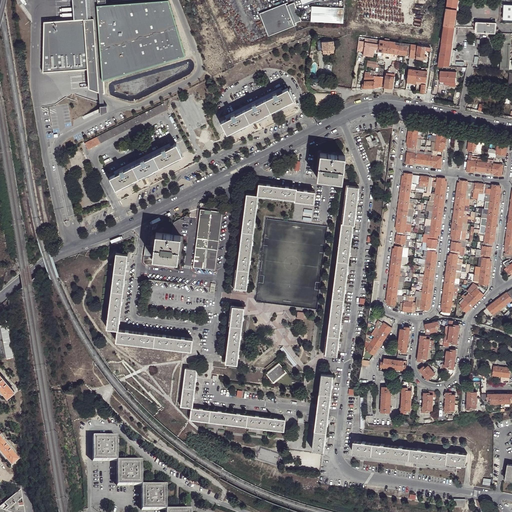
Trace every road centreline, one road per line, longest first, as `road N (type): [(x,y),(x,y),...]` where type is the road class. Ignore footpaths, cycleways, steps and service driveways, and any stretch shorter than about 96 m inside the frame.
road 1 (unclassified): [(340,413),(368,189),(341,118)]
road 2 (unclassified): [(242,511),(176,479),(112,427),(89,427),(91,511)]
road 3 (unclassified): [(485,495),(357,476),(338,459),(340,413)]
road 4 (tertiary): [(511,129),(393,105),(341,118)]
road 5 (tertiary): [(143,218),(55,255),(0,298)]
road 6 (unclassified): [(400,315),(381,303),(399,167)]
road 7 (unclassified): [(453,174),(435,309),(418,316)]
road 8 (unclassified): [(209,379),(213,397),(340,413)]
road 9 (unclassified): [(138,269),(135,318),(214,330)]
